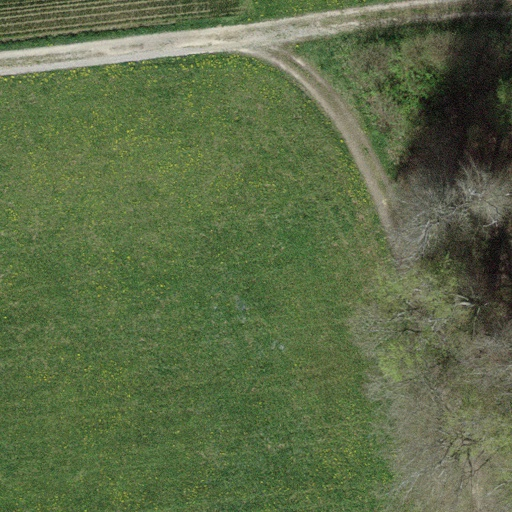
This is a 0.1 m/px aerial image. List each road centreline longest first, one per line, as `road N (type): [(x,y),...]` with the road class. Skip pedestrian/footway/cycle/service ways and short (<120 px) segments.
road 1 (track): [(221,38),(274,52),(302,71),(368,163),(480,511)]
road 2 (track): [(221,38),(375,16),(511,8)]
road 3 (track): [(0,63),(221,38)]
